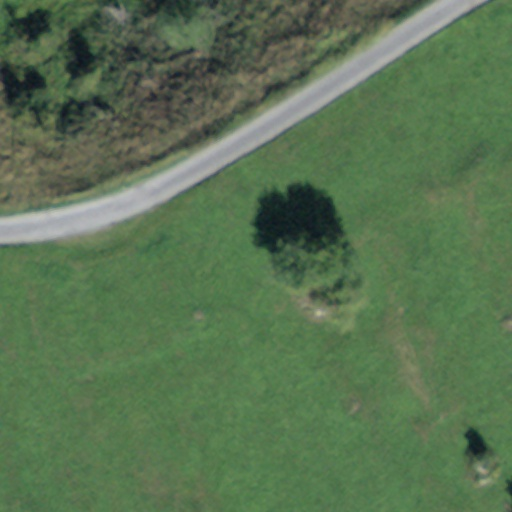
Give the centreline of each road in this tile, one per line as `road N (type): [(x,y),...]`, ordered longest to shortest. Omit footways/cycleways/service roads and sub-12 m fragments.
road 1 (unclassified): [(364,66),(203,163)]
road 2 (unclassified): [(203,163),(364,66)]
